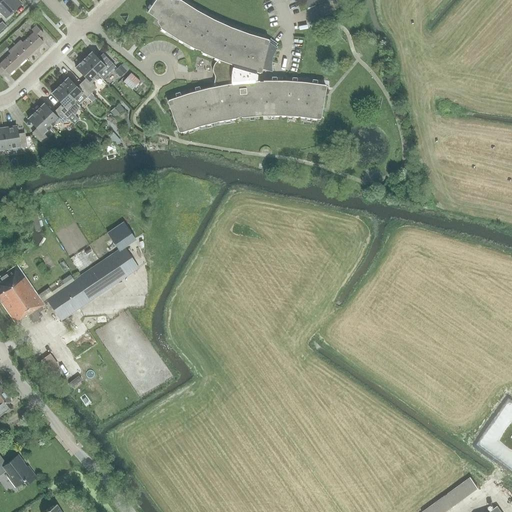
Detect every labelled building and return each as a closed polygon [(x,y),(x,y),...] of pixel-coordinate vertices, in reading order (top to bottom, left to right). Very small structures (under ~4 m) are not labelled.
[(2,0),(0,2),(0,14),(4,20),(20,4),(16,0),(2,0)] [(154,0),(147,11),(148,11),(160,19),(158,21),(161,27),(161,28),(160,27),(159,28),(177,39),(196,50),(200,52),(219,60),(219,61),(217,62),(216,64),(214,66),(214,68),(214,70),(214,73),(215,74),(217,76),(219,78),(221,78),(219,85),(207,88),(188,93),(168,100),(180,133),(199,126),(218,121),(237,118),(241,117),(261,116),(280,115),(299,116),(319,119),(325,84),(304,82),(284,80),(263,80),(259,81),(260,73),(260,72),(259,72),(260,68),(270,71),(271,71),(271,69),(271,67),(271,66),(271,64),(271,63),(271,61),(271,59),(272,57),(272,55),(273,54),(274,51),(275,49),(277,46),(276,47),(275,47),(277,44),(270,39),(268,42),(267,41),(267,40),(268,40),(268,39),(249,34),(231,27),(213,19),(196,10),(180,0),(154,0)] [(303,0),(307,10),(333,0),(303,0)] [(14,46),(26,58),(43,42),(39,38),(43,34),(35,26),(31,30),(33,32),(21,43),(19,41),(14,46)] [(0,74),(4,70),(9,75),(26,58),(14,46),(8,51),(10,53),(0,62),(0,74)] [(83,59),(98,75),(101,78),(114,66),(105,56),(100,61),(91,52),(92,51),(91,51),(83,59)] [(95,87),(91,82),(98,75),(83,59),(75,67),(75,68),(75,67),(86,78),(81,82),(90,92),(95,87)] [(114,71),(120,77),(126,71),(120,65),(114,71)] [(131,73),(123,82),(132,90),(139,81),(131,73)] [(85,97),(90,92),(81,82),(77,87),(68,78),(68,77),(59,85),(74,101),(82,94),(85,97)] [(57,108),(67,118),(72,113),(67,108),(74,101),(59,85),(51,93),(51,94),(52,93),(62,104),(57,108)] [(61,123),(67,118),(57,108),(53,113),(44,103),(35,111),(51,126),(58,119),(61,123)] [(124,111),(118,104),(110,111),(116,118),(117,118),(122,114),(123,114),(124,113),(123,112),(124,111)] [(43,134),(51,126),(35,111),(27,119),(28,119),(37,128),(32,133),(41,142),(46,137),(43,134)] [(17,125),(2,128),(6,149),(25,146),(25,148),(23,133),(17,134),(16,126),(17,126),(17,125)] [(108,137),(112,141),(116,137),(113,133),(108,137)] [(103,147),(94,136),(89,141),(98,151),(103,147)] [(41,159),(47,156),(43,146),(37,149),(41,159)] [(77,146),(73,150),(81,158),(85,154),(77,146)] [(118,250),(123,246),(135,238),(124,222),(107,233),(118,250)] [(16,264),(0,276),(0,301),(14,322),(23,316),(24,319),(29,316),(33,323),(42,317),(39,313),(43,309),(42,307),(48,302),(61,320),(138,268),(123,246),(118,250),(52,294),(48,288),(38,295),(16,264)] [(46,375),(58,366),(49,354),(37,363),(46,375)] [(11,401),(0,386),(0,417),(11,410),(7,404),(11,401)] [(0,475),(6,471),(9,476),(8,477),(15,487),(23,480),(26,484),(36,477),(28,466),(24,469),(21,464),(23,462),(18,455),(6,464),(0,455),(0,475)] [(470,478),(422,511),(445,511),(478,489),(470,478)] [(62,511),(56,503),(43,511),(62,511)]
